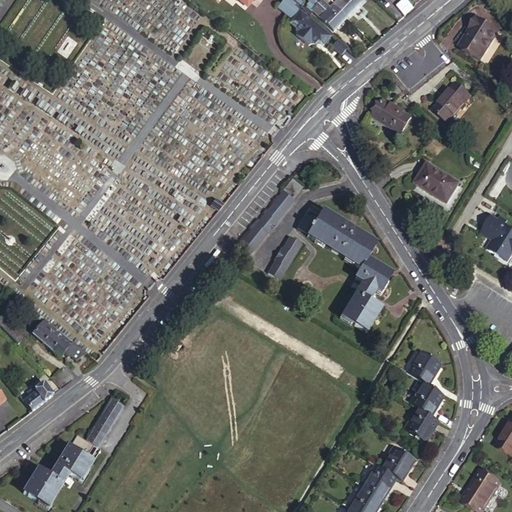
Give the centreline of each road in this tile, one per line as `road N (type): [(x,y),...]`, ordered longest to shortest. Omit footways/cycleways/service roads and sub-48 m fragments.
road 1 (tertiary): [(318,111),(107,367),(0,451)]
road 2 (residential): [(318,111),(424,278)]
road 3 (residential): [(424,278),(511,144)]
road 4 (residential): [(475,394),(466,431),(414,511)]
road 5 (residential): [(424,278),(465,342),(475,394)]
road 6 (tertiary): [(415,29),(318,111)]
